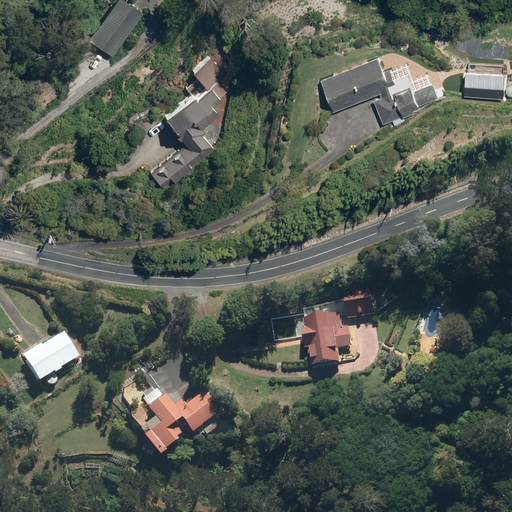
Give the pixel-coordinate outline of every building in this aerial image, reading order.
[(141,8),(129,0),(113,0),(93,28),(116,44),(141,8)] [(379,55),(322,77),(334,109),(381,91),(382,95),(378,96),(388,121),(415,110),(414,108),(421,105),(421,103),(439,96),(433,81),(415,89),(413,85),(414,84),(409,72),(395,78),(391,67),(385,69),(379,55)] [(464,74),(462,96),(504,99),(506,77),(464,74)] [(186,142),(150,171),(164,188),(192,165),(189,161),(211,143),(201,130),(205,128),(201,123),(219,109),(213,101),(221,95),(210,81),(205,85),(199,79),(190,86),(193,91),(164,114),(174,126),(173,127),(180,136),(181,135),(186,142)] [(346,296),(349,319),(377,314),(374,291),(346,296)] [(343,328),(341,314),(304,320),(306,330),(304,330),(307,350),(310,350),(313,368),(342,363),(340,348),(353,346),(350,327),(343,328)] [(41,346),(23,357),(39,383),(54,373),(55,375),(61,371),(60,369),(80,357),(64,333),(42,347),(41,346)] [(160,459),(167,454),(165,452),(179,442),(177,440),(183,435),(175,426),(182,421),(192,435),(220,414),(204,394),(186,408),(181,401),(174,406),(167,396),(149,410),(161,426),(144,439),(160,459)]
